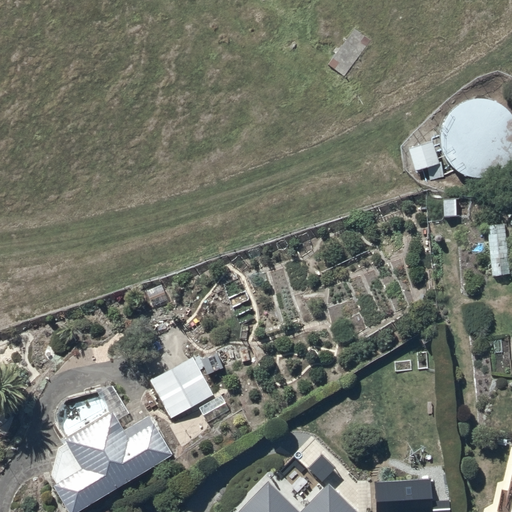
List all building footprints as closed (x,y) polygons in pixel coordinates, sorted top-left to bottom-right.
[(371,40),(354,28),(328,65),(344,77),(371,40)] [(511,118),(503,110),(492,104),(480,102),(467,104),(456,110),(447,118),(441,129),(439,141),(441,155),(447,167),(458,177),(471,182),(484,183),(498,179),(509,171),(511,166),(511,118)] [(432,142),(406,150),(413,173),(440,165),(432,142)] [(511,265),(508,222),(486,224),(491,278),(511,275),(511,265)] [(193,357),(147,382),(169,420),(214,396),(193,357)] [(223,395),(198,409),(206,424),(231,410),(223,395)] [(109,413),(63,442),(81,470),(52,488),(66,511),(81,511),(174,455),(148,414),(120,431),(109,413)] [(430,511),(429,482),(375,485),(376,511),(430,511)] [(352,511),(326,487),(301,511),(291,511),(266,487),(242,511),(352,511)]
